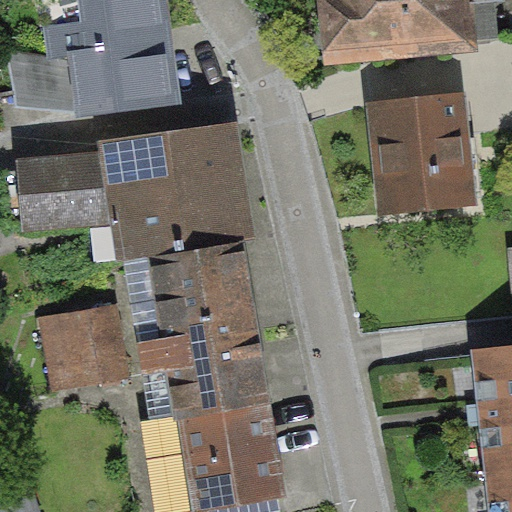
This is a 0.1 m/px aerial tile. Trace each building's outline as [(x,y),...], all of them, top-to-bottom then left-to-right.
[(174,107),(159,0),(54,0),(63,62),(80,60),(85,117),(174,107)] [(329,0),(335,61),(472,48),(468,4),(503,1),(503,0),(329,0)] [(21,109),(85,117),(80,60),(63,62),(9,50),(21,109)] [(464,97),(374,106),(385,216),(475,207),(464,97)] [(252,242),(232,133),(110,150),(111,156),(24,163),(30,228),(119,221),(125,264),(156,259),(243,244),(252,242)] [(257,328),(243,244),(156,259),(170,346),(156,349),(157,357),(259,340),(257,328)] [(118,302),(48,315),(61,386),(131,374),(118,302)] [(179,395),(198,507),(199,511),(285,496),(260,354),(259,340),(157,357),(163,389),(177,387),(179,395)] [(511,352),(481,356),(493,477),(511,475),(511,352)] [(168,511),(198,507),(179,395),(143,401),(162,511),(168,511)] [(0,480),(0,511),(47,511),(36,471),(0,480)] [(511,511),(511,475),(493,477),(497,511),(511,511)]
